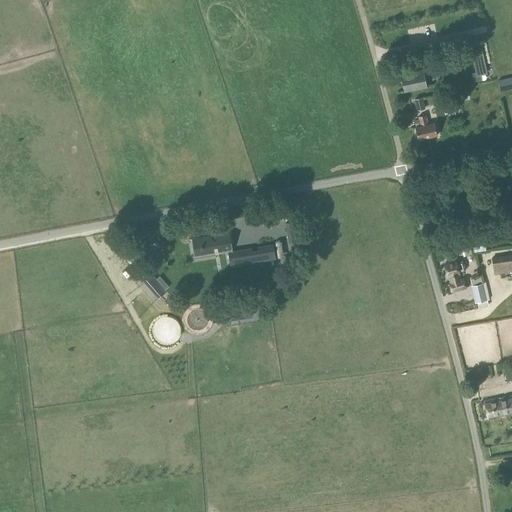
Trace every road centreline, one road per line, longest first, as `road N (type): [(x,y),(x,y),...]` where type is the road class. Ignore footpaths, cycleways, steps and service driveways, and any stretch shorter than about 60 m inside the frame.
road 1 (unclassified): [(0,245),(404,171)]
road 2 (unclassified): [(486,511),(478,451),(404,171)]
road 3 (unclassified): [(404,171),(356,0)]
